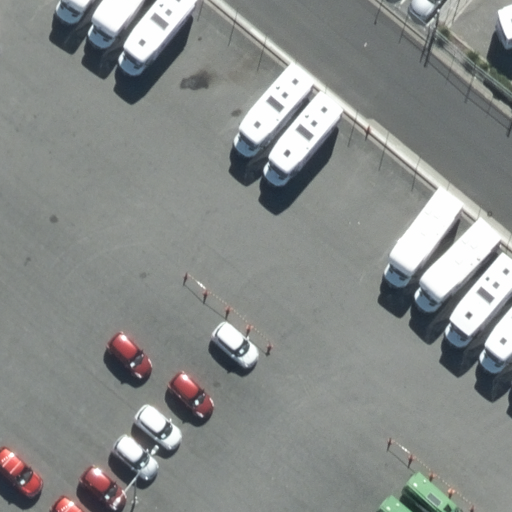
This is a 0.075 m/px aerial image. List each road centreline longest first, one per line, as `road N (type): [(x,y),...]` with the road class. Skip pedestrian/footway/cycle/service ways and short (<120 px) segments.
road 1 (unknown): [(332,312),(38,73),(0,66)]
road 2 (unknown): [(332,312),(177,511)]
road 3 (unknown): [(511,458),(332,312)]
